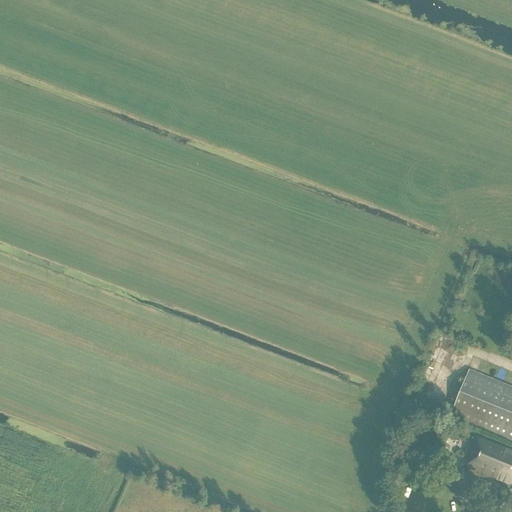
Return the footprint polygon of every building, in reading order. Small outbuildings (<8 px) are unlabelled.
[(432,369),(441,373),(448,352),(438,349),(432,369)] [(493,378),(504,380),(506,372),(495,370),(493,378)] [(511,442),(511,387),(470,371),(450,418),(511,442)] [(511,451),(477,438),(469,457),(471,458),(467,468),(511,485),(511,451)] [(454,467),(440,462),(435,475),(449,481),(454,467)]
